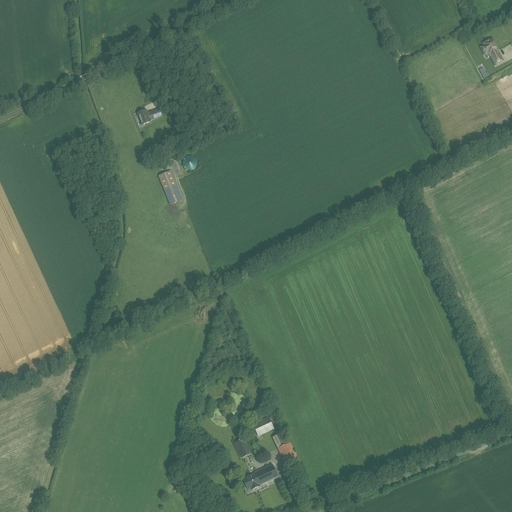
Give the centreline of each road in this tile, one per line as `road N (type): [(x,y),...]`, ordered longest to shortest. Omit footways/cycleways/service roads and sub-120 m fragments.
road 1 (unclassified): [(0,119),(237,0)]
road 2 (unclassified): [(511,432),(318,511)]
